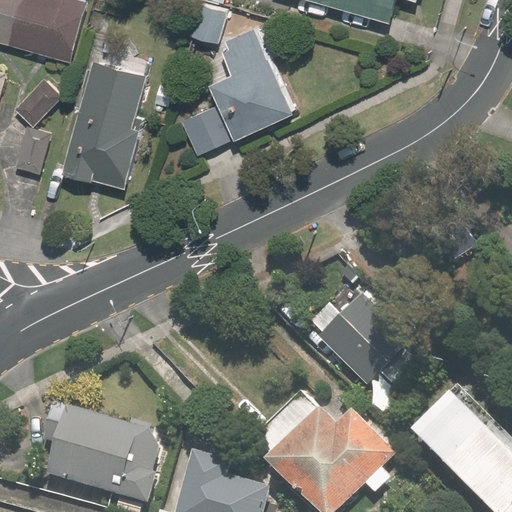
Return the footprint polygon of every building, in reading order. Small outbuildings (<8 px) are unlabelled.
[(98,0),(0,0),(0,38),(82,61),(98,0)] [(209,0),(202,30),(232,38),(241,0),(209,0)] [(347,0),(404,16),(408,0),(347,0)] [(190,117),(205,151),(309,104),(271,20),(232,38),(246,70),(223,80),(231,98),(190,117)] [(161,66),(107,51),(75,167),(140,185),(157,122),(147,119),(161,66)] [(0,125),(17,63),(0,58),(0,125)] [(72,90),(54,73),(24,104),(42,121),(72,90)] [(57,126),(35,120),(24,163),(46,169),(57,126)] [(329,335),(325,340),(370,386),(385,371),(398,385),(425,358),(368,299),(346,320),(333,307),(317,323),(329,335)] [(344,430),(305,394),(260,438),(281,459),(276,465),(321,511),(340,511),(369,483),(378,492),(392,478),(383,469),(397,454),(359,415),(344,430)] [(175,431),(64,400),(54,437),(69,442),(61,470),(156,497),(175,431)] [(423,434),(500,511),(511,511),(511,456),(458,401),(423,434)] [(239,454),(205,445),(186,511),(274,511),(282,485),(234,472),(239,454)]
